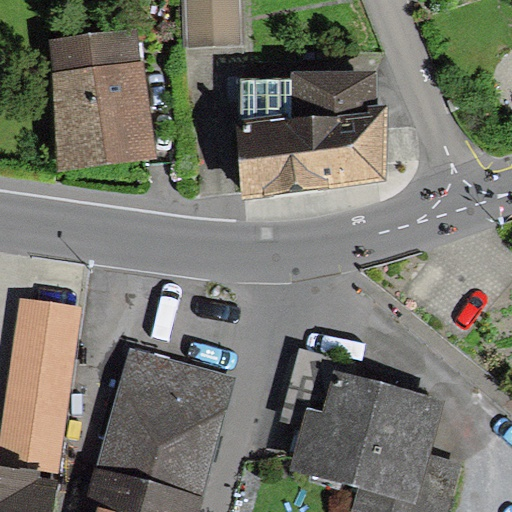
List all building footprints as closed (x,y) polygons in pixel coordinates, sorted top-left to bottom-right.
[(183,0),(186,48),(241,46),(238,0),(183,0)] [(66,162),(138,153),(122,42),(57,50),(61,83),(55,84),(66,162)] [(243,130),(240,130),(243,194),(344,179),(376,179),(375,141),(368,141),(364,86),(241,87),(243,130)] [(54,465),(76,313),(24,305),(2,457),(54,465)] [(288,418),(314,425),(301,470),(392,495),(387,511),(438,511),(451,469),(418,460),(432,409),(345,385),(349,372),(304,360),(288,418)] [(123,390),(89,511),(193,511),(220,416),(123,390)] [(0,483),(0,511),(22,511),(26,487),(0,483)]
